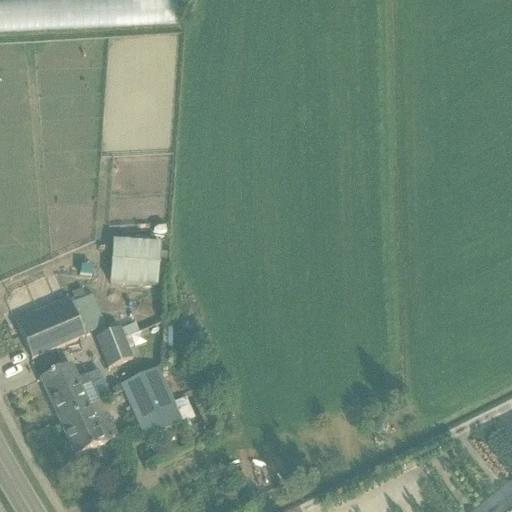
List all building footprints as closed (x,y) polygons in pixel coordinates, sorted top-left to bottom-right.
[(0,0),(0,35),(186,28),(185,0),(0,0)] [(115,243),(112,278),(157,282),(158,277),(164,278),(166,254),(158,253),(159,246),(115,243)] [(152,295),(128,305),(137,326),(161,317),(152,295)] [(31,363),(49,354),(87,337),(105,329),(91,297),(75,304),(72,297),(13,324),(31,363)] [(134,327),(120,332),(120,331),(94,341),(106,371),(132,361),(127,349),(132,347),(129,337),(137,334),(134,327)] [(57,373),(39,381),(59,424),(88,411),(79,391),(91,386),(86,377),(75,382),(69,368),(57,373)] [(130,412),(145,443),(182,426),(157,370),(119,387),(125,400),(130,412)] [(75,460),(93,451),(117,441),(108,420),(101,405),(88,411),(59,424),(75,460)]
